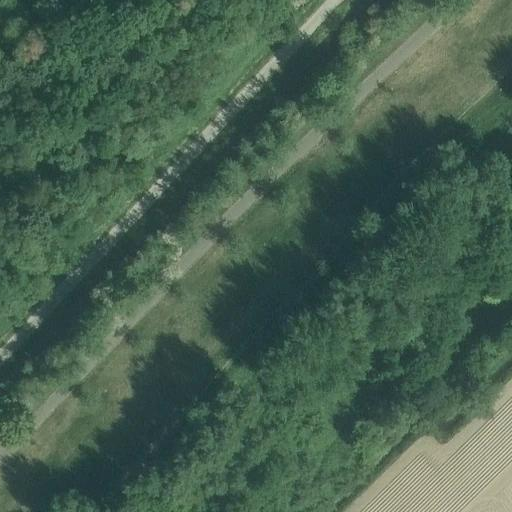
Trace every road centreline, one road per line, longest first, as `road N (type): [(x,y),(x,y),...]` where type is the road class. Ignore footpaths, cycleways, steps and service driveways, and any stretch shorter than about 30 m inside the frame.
road 1 (unknown): [(511,71),(397,178),(132,466),(99,511)]
road 2 (unclassified): [(0,359),(335,0)]
